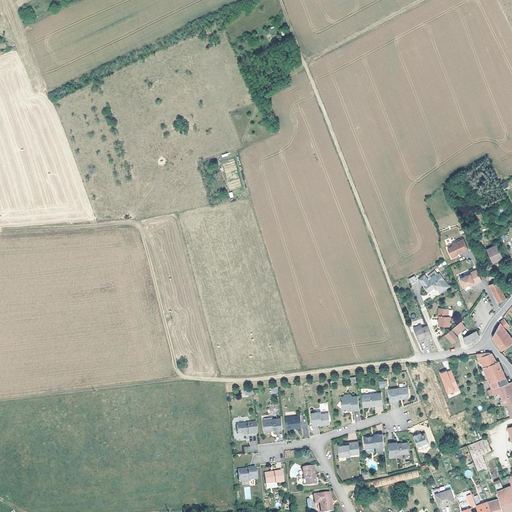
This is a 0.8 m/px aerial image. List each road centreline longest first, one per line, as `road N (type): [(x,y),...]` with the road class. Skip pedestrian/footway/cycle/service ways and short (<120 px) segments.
road 1 (track): [(277,0),(420,358),(180,377),(139,224),(0,227)]
road 2 (track): [(180,377),(0,399)]
